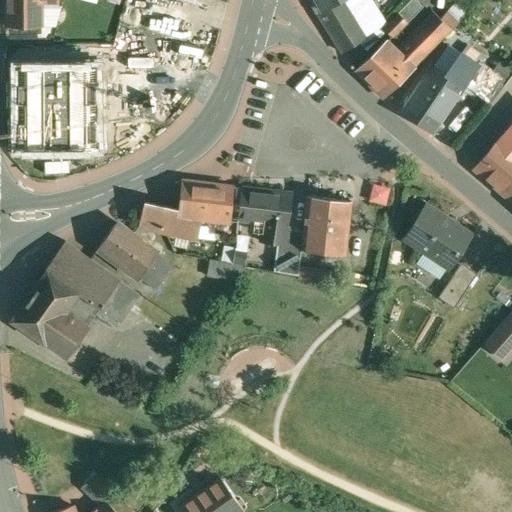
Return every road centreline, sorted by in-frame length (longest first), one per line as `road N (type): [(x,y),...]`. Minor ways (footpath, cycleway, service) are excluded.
road 1 (secondary): [(0,226),(108,193),(185,154),(218,113),(254,0)]
road 2 (residential): [(511,219),(273,0)]
road 3 (unknown): [(182,421),(0,326)]
